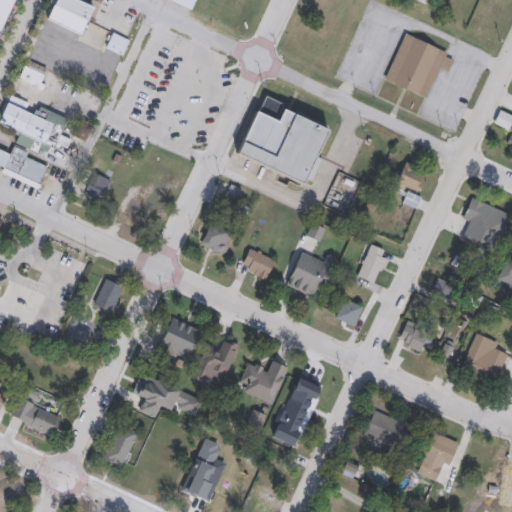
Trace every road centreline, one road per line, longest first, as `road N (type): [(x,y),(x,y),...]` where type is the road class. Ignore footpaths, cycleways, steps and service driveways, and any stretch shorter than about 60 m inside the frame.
road 1 (tertiary): [(511,430),(0,194)]
road 2 (residential): [(126,0),(511,179)]
road 3 (residential): [(511,65),(367,369)]
road 4 (residential): [(289,0),(158,271)]
road 5 (residential): [(158,271),(43,511)]
road 6 (tertiary): [(301,511),(367,369)]
road 7 (residential): [(0,448),(132,511)]
